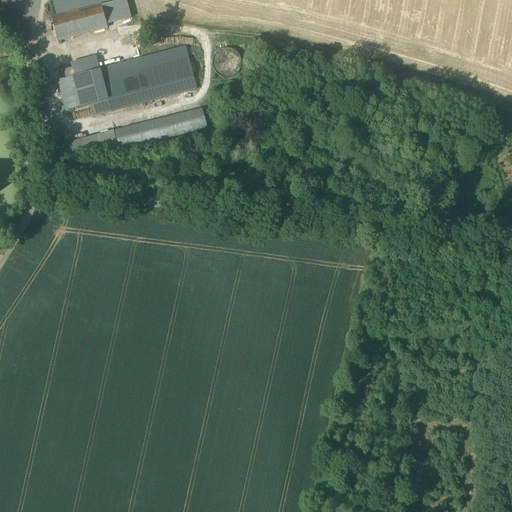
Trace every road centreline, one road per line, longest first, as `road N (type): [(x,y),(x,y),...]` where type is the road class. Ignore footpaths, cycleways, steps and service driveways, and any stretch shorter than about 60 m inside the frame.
road 1 (unclassified): [(36,192),(511,252)]
road 2 (unknown): [(81,198),(82,62),(20,75)]
road 3 (unknown): [(82,62),(185,40),(159,0)]
